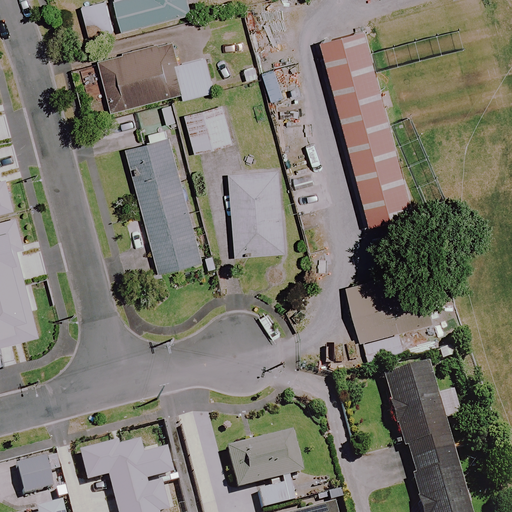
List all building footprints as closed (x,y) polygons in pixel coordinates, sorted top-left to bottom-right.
[(117,0),(126,32),(196,14),(192,0),(117,0)] [(116,31),(109,1),(84,7),(92,38),(116,31)] [(379,225),(422,212),(369,28),(326,40),(379,225)] [(126,54),(101,61),(115,112),(186,93),(187,99),(218,91),(209,57),(192,61),(183,64),(177,41),(162,45),(161,43),(126,52),(126,54)] [(477,113),(463,97),(448,109),(462,126),(477,113)] [(188,115),(198,153),(206,151),(236,144),(226,105),(188,115)] [(130,148),(147,213),(191,201),(173,136),(170,137),(168,130),(152,134),(154,142),(130,148)] [(0,168),(0,213),(17,209),(9,180),(3,182),(0,168)] [(232,174),(239,257),(289,253),(282,170),(232,174)] [(331,212),(322,171),(288,178),(296,219),(331,212)] [(191,201),(147,213),(163,273),(207,262),(191,201)] [(0,291),(30,284),(26,267),(21,248),(27,246),(19,217),(0,221),(0,291)] [(208,258),(211,270),(218,268),(215,256),(208,258)] [(402,357),(383,277),(343,286),(356,343),(360,342),(366,365),(402,357)] [(44,338),(30,284),(0,291),(0,348),(1,349),(19,344),(44,338)] [(449,392),(431,397),(422,366),(380,377),(417,511),(462,511),(438,424),(456,419),(449,392)] [(297,477),(286,432),(220,449),(232,493),(253,488),(258,511),(260,511),(292,504),(286,480),(297,477)] [(49,490),(42,460),(11,467),(18,497),(49,490)] [(165,511),(159,481),(125,487),(127,500),(112,503),(114,511),(165,511)] [(60,511),(58,503),(29,511),(60,511)]
